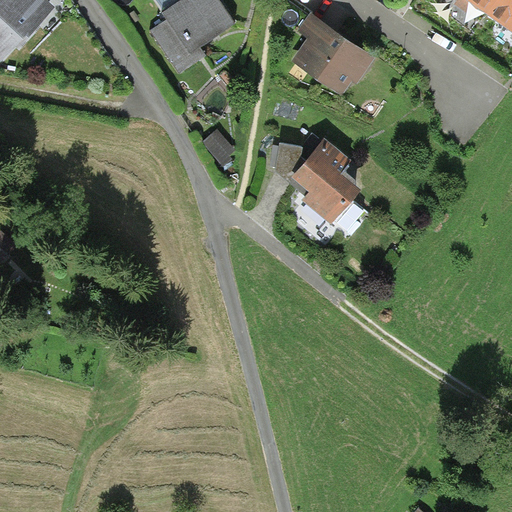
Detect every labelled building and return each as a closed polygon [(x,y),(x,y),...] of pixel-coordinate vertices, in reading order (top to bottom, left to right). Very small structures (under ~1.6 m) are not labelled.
[(3,0),(0,4),(0,63),(1,64),(54,8),(45,0),(3,0)] [(150,31),(181,75),(207,57),(200,48),(235,25),(218,0),(184,0),(163,15),(166,20),(150,31)] [(466,0),(487,15),(497,0),(466,0)] [(511,0),(497,0),(487,15),(511,32),(511,0)] [(307,39),(291,62),(342,97),(352,82),(357,85),(376,58),(311,14),(298,32),(307,39)] [(288,183),(292,178),(323,142),(313,133),(302,147),(280,142),(275,172),(288,183)] [(351,162),(324,140),(323,142),(292,178),(309,193),(301,201),(331,226),(361,193),(340,176),(351,162)]
